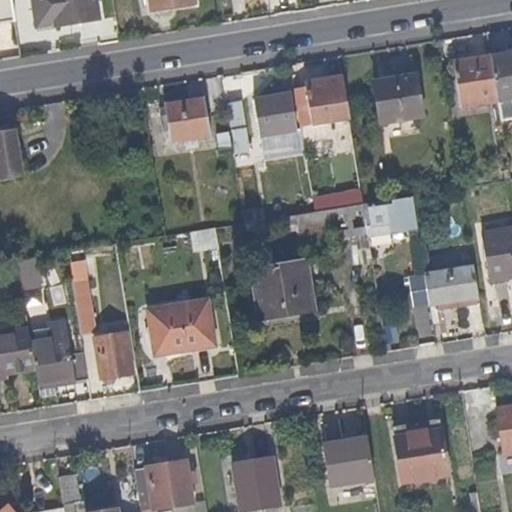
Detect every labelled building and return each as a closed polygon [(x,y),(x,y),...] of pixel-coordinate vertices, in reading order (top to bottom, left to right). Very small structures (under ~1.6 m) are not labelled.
[(0,0),(0,23),(16,21),(12,0),(0,0)] [(99,19),(95,0),(32,0),(37,24),(54,21),(56,26),(99,19)] [(194,4),(193,0),(151,0),(154,10),(156,10),(156,17),(170,15),(169,7),(194,4)] [(511,52),(490,56),(497,99),(511,96),(511,52)] [(497,99),(490,56),(453,62),(460,107),(497,102),(497,99)] [(419,116),(412,74),(372,80),(378,122),(419,116)] [(347,118),(340,75),(303,81),(304,91),(310,124),(347,118)] [(310,124),(304,91),(293,92),(299,125),(310,124)] [(296,132),(290,93),(254,99),(260,137),(296,132)] [(211,134),(205,98),(164,104),(164,110),(170,141),(211,134)] [(170,141),(164,110),(155,111),(160,143),(170,141)] [(0,178),(18,176),(11,129),(0,130),(0,178)] [(232,146),(229,131),(218,133),(220,148),(232,146)] [(416,227),(411,196),(391,199),(391,202),(367,206),(370,227),(371,234),(387,232),(400,230),(416,227)] [(370,227),(367,206),(391,202),(391,199),(362,204),(366,227),(370,227)] [(366,227),(362,204),(325,210),(329,239),(330,241),(348,237),(367,234),(366,227)] [(329,239),(325,210),(313,211),(295,215),(300,243),(329,239)] [(511,276),(511,228),(482,234),(490,281),(511,276)] [(400,237),(400,230),(387,232),(387,238),(400,237)] [(372,262),(367,234),(348,237),(353,265),(372,262)] [(313,311),(305,263),(251,271),(259,320),(313,311)] [(480,305),(473,267),(424,274),(430,306),(463,300),(465,308),(480,305)] [(38,285),(35,268),(22,270),(25,287),(38,285)] [(430,306),(424,274),(409,276),(414,308),(430,306)] [(96,332),(87,277),(71,280),(80,335),(96,332)] [(465,308),(463,300),(430,306),(431,313),(465,308)] [(214,345),(207,301),(149,310),(156,354),(214,345)] [(34,370),(29,337),(25,315),(0,319),(0,380),(7,379),(7,375),(34,370)] [(70,354),(67,337),(64,337),(63,331),(45,335),(44,329),(31,331),(32,337),(29,337),(34,370),(39,398),(55,395),(54,387),(74,383),(75,380),(70,354)] [(133,374),(126,331),(99,336),(105,378),(109,377),(109,384),(111,384),(115,384),(118,384),(120,381),(120,375),(133,374)] [(88,378),(84,353),(70,354),(75,380),(88,378)] [(511,453),(511,405),(496,408),(503,455),(511,453)] [(441,430),(440,421),(393,428),(395,437),(441,430)] [(449,477),(441,430),(395,437),(402,484),(449,477)] [(374,479),(367,437),(324,444),(330,486),(374,479)] [(280,503),(273,457),(232,464),(239,511),(280,503)] [(193,502),(186,461),(147,468),(154,509),(165,507),(186,503),(193,502)] [(154,509),(147,468),(135,470),(141,511),(154,509)] [(80,501),(76,473),(60,475),(64,503),(72,502),(80,501)] [(480,511),(479,501),(467,503),(468,511),(480,511)] [(73,511),(72,502),(64,503),(65,509),(65,511),(73,511)] [(187,511),(186,503),(165,507),(165,511),(187,511)]
